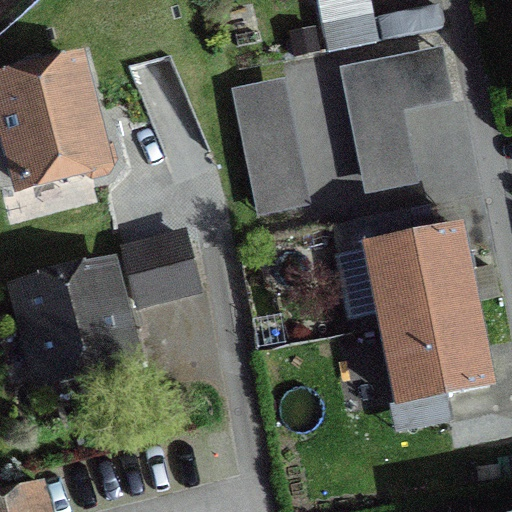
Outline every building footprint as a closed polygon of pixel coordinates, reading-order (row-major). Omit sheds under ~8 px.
[(412,180),(398,111),(451,100),(441,52),(338,72),(361,190),(412,180)] [(77,63),(0,82),(0,103),(21,185),(80,170),(91,177),(105,174),(114,161),(110,148),(98,141),(77,63)] [(308,203),(282,83),(230,94),(256,214),(308,203)] [(365,247),(398,406),(491,386),(484,351),(466,265),(458,227),(365,247)] [(182,236),(121,252),(136,309),(197,293),(182,236)] [(105,268),(8,290),(31,394),(128,372),(105,268)] [(0,511),(42,511),(37,493),(0,502),(0,511)]
